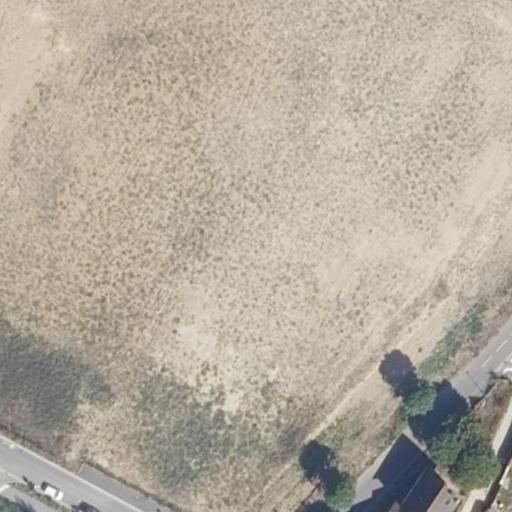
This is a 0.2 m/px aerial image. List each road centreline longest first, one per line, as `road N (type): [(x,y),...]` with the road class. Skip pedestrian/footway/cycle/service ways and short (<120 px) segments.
road 1 (unknown): [(0,334),(89,386),(109,386),(131,375),(189,254),(227,235),(293,228)]
road 2 (unknown): [(293,228),(182,511)]
road 3 (residential): [(511,334),(348,511)]
road 4 (unknown): [(146,0),(362,64)]
road 5 (unknown): [(362,64),(293,228)]
road 6 (residential): [(0,448),(118,511)]
